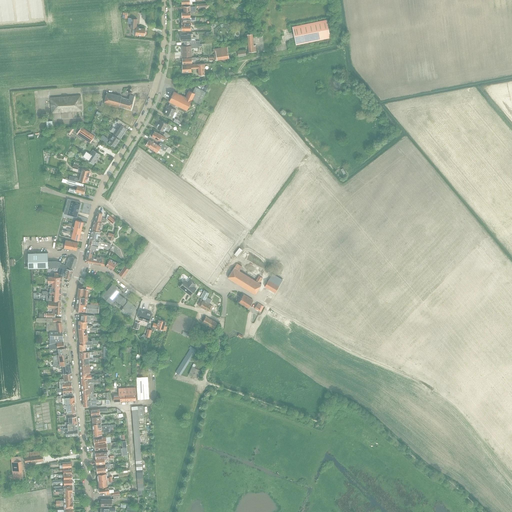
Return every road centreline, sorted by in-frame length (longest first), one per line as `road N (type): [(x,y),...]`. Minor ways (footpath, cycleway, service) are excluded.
road 1 (residential): [(79,264),(101,186),(155,84),(163,0)]
road 2 (unclassified): [(87,511),(68,313),(79,264)]
road 3 (unclassified): [(205,381),(221,321),(151,301),(108,271),(79,264)]
